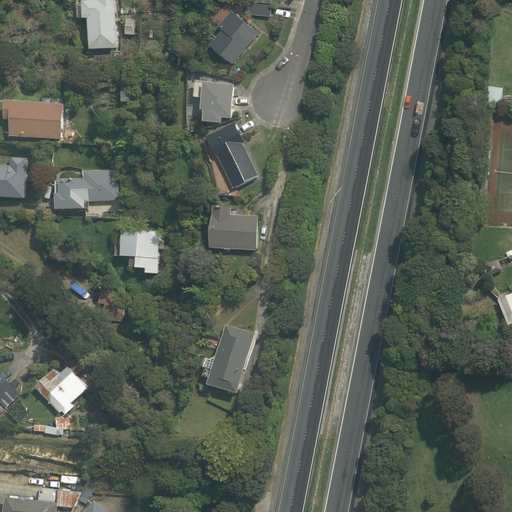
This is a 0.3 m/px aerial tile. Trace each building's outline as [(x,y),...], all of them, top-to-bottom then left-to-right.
[(87,19),(93,18),(96,53),(112,52),(111,49),(121,48),(117,0),(91,0),(92,1),(86,2),(87,19)] [(238,14),(213,47),(236,65),(262,32),(238,14)] [(210,110),(209,117),(209,120),(209,121),(227,122),(227,118),(237,119),(239,86),(209,84),(207,110),(210,110)] [(16,99),(15,102),(11,101),(9,119),(13,120),(12,135),(66,140),(69,103),(16,99)] [(247,142),(251,140),(240,120),(209,136),(236,188),(263,175),(247,142)] [(0,164),(0,196),(29,198),(30,166),(0,164)] [(64,207),(94,207),(94,202),(120,202),(119,179),(78,179),(79,185),(72,185),(72,192),(63,192),(64,207)] [(265,217),(236,214),(237,200),(221,199),(220,213),(217,247),(262,251),(265,217)] [(162,274),(163,258),(164,230),(128,229),(126,257),(142,258),(141,269),(150,269),(150,273),(162,274)] [(127,290),(104,289),(102,319),(125,320),(127,290)] [(511,294),(497,300),(508,327),(511,324),(511,294)] [(221,371),(217,370),(214,384),(243,391),(258,333),(232,327),(221,371)] [(60,412),(61,412),(63,414),(66,412),(68,415),(77,408),(73,403),(90,391),(71,364),(41,386),(60,412)] [(0,394),(0,413),(9,405),(0,394)] [(57,499),(61,499),(61,505),(86,506),(87,491),(61,489),(61,492),(58,491),(57,499)] [(58,511),(60,502),(9,497),(7,511),(58,511)] [(112,511),(97,501),(92,508),(88,511),(112,511)]
